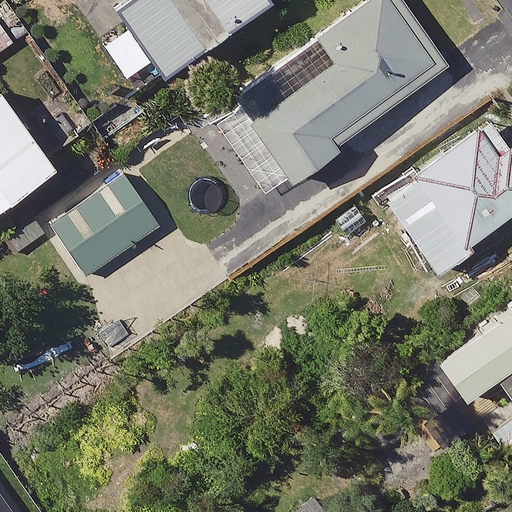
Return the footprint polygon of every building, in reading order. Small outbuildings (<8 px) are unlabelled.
[(261,0),(125,0),(117,6),(163,70),(261,0)] [(448,61),(403,0),(362,0),(210,111),(269,192),(448,61)] [(0,202),(54,163),(0,90),(0,202)] [(473,244),(469,238),(511,207),(511,151),(488,117),(382,192),(433,263),(437,270),(473,244)] [(159,223),(121,168),(48,217),(85,273),(159,223)] [(511,303),(434,358),(441,369),(408,392),(428,421),(495,374),(509,394),(511,391),(511,303)]
